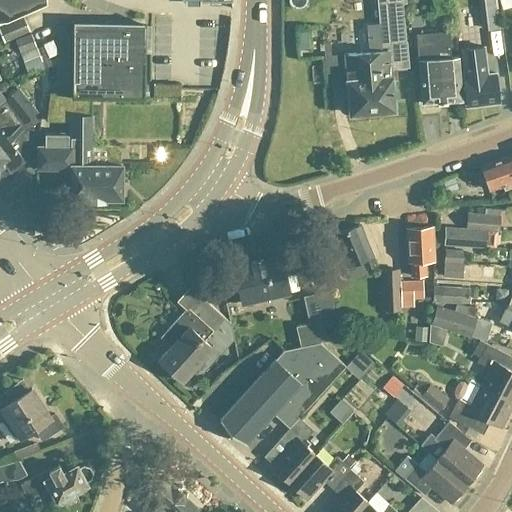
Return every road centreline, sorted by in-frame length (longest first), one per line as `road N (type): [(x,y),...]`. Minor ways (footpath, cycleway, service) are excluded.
road 1 (residential): [(221,192),(271,210),(511,136)]
road 2 (secondary): [(54,312),(171,243),(221,192)]
road 3 (secondary): [(196,178),(153,223),(39,294)]
road 4 (tertiary): [(271,511),(144,397)]
road 5 (secondary): [(221,192),(253,129),(253,52)]
road 6 (secondary): [(253,52),(196,178)]
road 7 (tertiary): [(144,397),(54,312)]
road 8 (residential): [(106,511),(144,397)]
